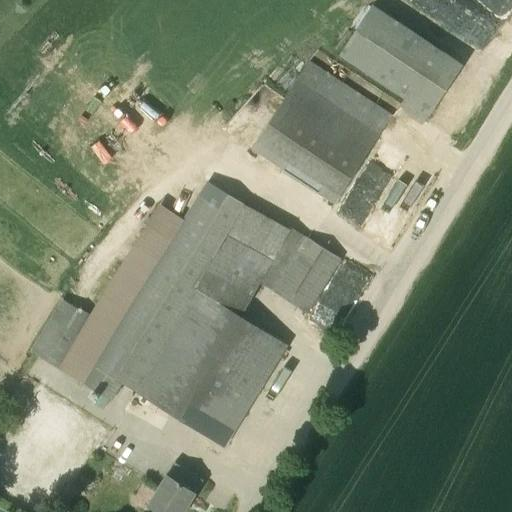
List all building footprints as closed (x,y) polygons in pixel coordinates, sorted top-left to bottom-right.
[(459,63),(369,4),(334,53),(402,100),(399,105),(408,118),(421,124),(459,63)] [(297,81),(252,147),(335,204),(379,136),(297,81)] [(123,384),(133,390),(197,287),(229,233),(247,202),(206,177),(83,382),(112,399),(123,384)] [(229,233),(197,287),(239,313),(271,258),(229,233)] [(343,258),(307,237),(276,292),(309,313),(343,258)] [(332,305),(344,309),(353,284),(362,287),(368,271),(346,263),(332,305)] [(133,390),(224,445),(287,345),(239,313),(197,287),(133,390)] [(63,370),(95,318),(63,299),(31,350),(63,370)] [(147,505),(158,511),(183,511),(203,480),(175,462),(169,474),(166,473),(147,505)]
